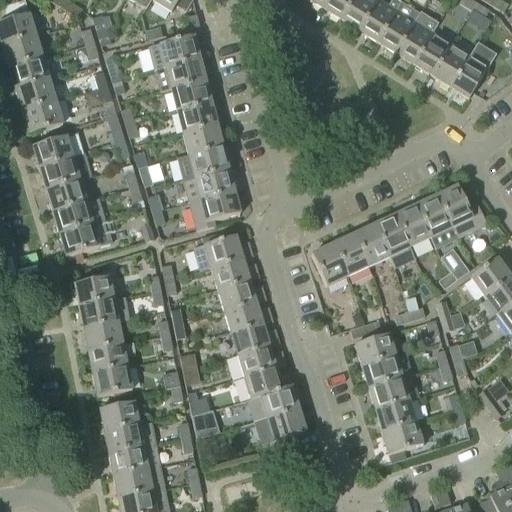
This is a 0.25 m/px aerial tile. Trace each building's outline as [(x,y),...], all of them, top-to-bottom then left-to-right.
[(64,12),(69,4),(61,0),(54,0),(52,5),(64,12)] [(126,0),(145,11),(150,3),(152,0),(126,0)] [(152,0),(150,3),(171,16),(175,9),(185,16),(192,4),(192,1),(190,0),(152,0)] [(302,0),(320,11),(327,0),(302,0)] [(352,0),(327,0),(320,11),(339,22),(352,0)] [(352,0),(339,22),(357,34),(377,3),(372,0),(352,0)] [(377,3),(357,34),(376,46),(395,14),(400,5),(393,0),(392,0),(387,9),(377,3)] [(471,14),(476,6),(467,0),(461,0),(458,6),(471,14)] [(490,9),(495,0),(476,0),(477,1),(490,9)] [(508,8),(495,0),(490,9),(502,17),(508,8)] [(2,11),(6,24),(0,26),(0,46),(1,50),(35,40),(24,4),(2,11)] [(69,4),(64,12),(77,21),(82,13),(69,4)] [(476,6),(471,14),(483,22),(488,14),(476,6)] [(413,25),(395,14),(376,46),(394,57),(413,25)] [(413,25),(394,57),(413,68),(432,37),(438,27),(420,15),(413,25)] [(109,18),(101,19),(105,32),(112,29),(109,18)] [(199,30),(196,18),(184,21),(187,33),(199,30)] [(96,36),(105,33),(101,19),(91,21),(96,36)] [(146,44),(162,40),(159,30),(144,34),(146,44)] [(84,48),(93,45),(89,32),(80,35),(84,48)] [(105,33),(96,36),(100,51),(110,48),(105,33)] [(432,37),(413,68),(431,80),(450,48),(432,37)] [(193,39),(159,48),(147,51),(153,73),(198,61),(193,39)] [(41,61),(35,40),(1,50),(8,72),(41,61)] [(468,59),(449,91),(468,102),(496,55),(478,44),(468,59)] [(98,61),(93,45),(84,48),(89,64),(98,61)] [(468,59),(450,48),(431,80),(449,91),(468,59)] [(110,84),(120,81),(113,58),(109,59),(111,64),(105,66),(110,84)] [(41,61),(8,72),(14,93),(48,83),(41,61)] [(198,61),(153,73),(159,96),(170,93),(170,92),(204,83),(198,61)] [(97,92),(106,89),(102,75),(93,78),(97,92)] [(125,96),(120,81),(110,84),(115,99),(125,96)] [(48,83),(14,93),(21,115),(42,108),(55,105),(48,83)] [(210,105),(204,83),(170,92),(170,93),(176,114),(210,105)] [(111,104),(106,89),(97,92),(102,107),(111,104)] [(62,128),(55,105),(42,108),(21,115),(28,139),(62,128)] [(210,105),(176,114),(181,136),(215,127),(210,105)] [(124,127),(133,125),(129,111),(119,114),(124,127)] [(133,125),(124,127),(128,143),(138,140),(133,125)] [(221,148),(215,127),(181,136),(187,158),(221,148)] [(115,149),(124,146),(120,132),(110,135),(115,149)] [(77,136),(65,140),(32,150),(38,172),(83,158),(77,136)] [(128,161),(124,146),(115,149),(119,164),(128,161)] [(227,171),(221,148),(187,158),(176,162),(181,184),(193,181),(193,180),(227,171)] [(137,172),(147,168),(142,155),(133,158),(137,172)] [(83,158),(38,172),(45,194),(78,183),(79,184),(92,180),(85,157),(83,158)] [(128,192),(137,189),(131,168),(121,171),(128,192)] [(147,168),(137,172),(142,187),(151,184),(147,168)] [(193,180),(193,181),(181,184),(187,205),(233,194),(227,171),(193,180)] [(78,183),(45,194),(51,215),(85,205),(79,184),(78,183)] [(137,189),(128,192),(135,216),(145,213),(137,189)] [(475,206),(466,210),(456,189),(435,199),(455,242),(486,228),(475,206)] [(233,194),(187,205),(195,234),(214,229),(213,224),(239,217),(233,194)] [(151,215),(159,212),(155,199),(147,202),(151,215)] [(435,199),(414,209),(430,241),(435,252),(455,242),(435,199)] [(85,205),(51,215),(58,237),(105,223),(98,202),(85,206),(85,205)] [(430,241),(414,209),(394,218),(409,250),(430,241)] [(164,227),(159,212),(151,215),(156,230),(164,227)] [(409,250),(394,218),(374,228),(389,260),(388,261),(393,273),(414,263),(409,251),(409,250)] [(112,247),(105,223),(58,237),(65,261),(112,247)] [(374,228),(353,238),(368,270),(388,261),(389,260),(374,228)] [(140,232),(145,246),(153,243),(149,229),(140,232)] [(202,248),(192,251),(199,274),(210,271),(241,261),(242,263),(251,260),(247,246),(237,249),(235,239),(225,242),(223,236),(201,242),(202,248)] [(353,238),(332,248),(347,280),(368,270),(353,238)] [(347,280),(332,248),(310,258),(325,290),(347,280)] [(492,257),(489,253),(487,250),(475,258),(480,265),(492,257)] [(450,251),(439,259),(456,283),(467,275),(450,251)] [(244,271),(242,263),(241,261),(210,271),(210,272),(216,293),(248,283),(248,285),(258,282),(253,268),(244,271)] [(509,280),(510,281),(511,279),(511,266),(510,263),(501,269),(496,261),(469,281),(482,299),(509,280)] [(164,284),(172,283),(169,269),(161,271),(164,284)] [(456,283),(450,275),(437,285),(443,293),(456,283)] [(152,295),(159,294),(157,280),(149,281),(152,295)] [(509,280),(482,299),(496,317),(511,305),(511,283),(510,281),(509,280)] [(78,310),(112,302),(108,281),(73,287),(78,310)] [(175,297),(172,283),(164,284),(167,299),(175,297)] [(250,292),(248,285),(248,283),(216,293),(223,314),(254,304),(255,306),(264,304),(260,290),(250,292)] [(162,308),(159,294),(152,295),(155,310),(162,308)] [(113,304),(112,302),(78,310),(82,332),(103,329),(117,326),(129,323),(124,301),(113,304)] [(257,314),(255,306),(254,304),(223,314),(229,336),(261,326),(261,328),(271,325),(267,311),(257,314)] [(438,321),(448,318),(444,305),(434,308),(438,321)] [(511,305),(496,317),(509,336),(511,333),(511,305)] [(421,311),(407,315),(410,325),(424,320),(421,311)] [(172,329),(181,327),(178,313),(169,314),(172,329)] [(410,325),(407,315),(392,319),(395,329),(410,325)] [(360,316),(352,319),(356,330),(364,328),(360,316)] [(448,318),(438,321),(443,337),(453,334),(448,318)] [(159,339),(169,337),(166,324),(156,325),(159,339)] [(425,326),(429,341),(438,339),(434,324),(425,326)] [(377,325),(364,329),(367,338),(380,334),(377,325)] [(121,347),(117,326),(103,329),(82,332),(87,355),(121,347)] [(261,326),(229,336),(236,358),(267,348),(268,350),(278,347),(274,333),(264,336),(261,328),(261,326)] [(184,342),(181,327),(172,329),(175,344),(184,342)] [(367,338),(364,329),(349,334),(352,342),(367,338)] [(169,337),(159,339),(162,356),(172,354),(169,337)] [(361,370),(394,359),(388,338),(354,348),(361,370)] [(121,347),(87,355),(91,378),(126,370),(123,357),(134,355),(132,345),(121,348),(121,347)] [(270,358),(268,350),(267,348),(236,358),(243,380),(274,370),(275,372),(284,369),(280,355),(270,358)] [(453,365),(461,362),(457,349),(448,352),(453,365)] [(438,370),(447,367),(443,354),(434,357),(438,370)] [(361,370),(367,392),(401,381),(412,378),(405,356),(394,359),(361,370)] [(191,373),(196,371),(193,357),(178,360),(181,374),(191,373)] [(465,377),(461,362),(453,365),(457,379),(465,377)] [(447,367),(438,370),(443,385),(451,382),(447,367)] [(126,370),(91,378),(96,401),(113,397),(130,394),(131,394),(126,370)] [(243,380),(249,402),(250,403),(259,400),(259,399),(291,390),(287,377),(277,380),(275,372),(274,370),(243,380)] [(191,373),(181,374),(184,390),(199,387),(196,371),(191,373)] [(169,391),(179,389),(176,375),(162,378),(165,393),(170,392),(169,391)] [(412,378),(401,381),(367,392),(374,413),(408,403),(418,400),(412,378)] [(182,405),(179,389),(169,391),(170,392),(173,406),(182,405)] [(250,403),(249,402),(245,403),(252,426),(266,421),(297,412),(291,390),(259,399),(259,400),(250,403)] [(130,394),(113,397),(114,404),(132,400),(130,394)] [(486,410),(493,405),(485,394),(478,399),(486,410)] [(452,414),(460,411),(456,398),(448,401),(452,414)] [(190,419),(200,417),(197,403),(187,405),(190,419)] [(414,425),(408,403),(374,413),(381,436),(414,425)] [(502,417),(493,405),(486,410),(495,423),(502,417)] [(103,436),(138,428),(133,406),(98,413),(103,436)] [(460,411),(452,414),(456,429),(465,426),(460,411)] [(266,421),(252,426),(260,448),(263,447),(266,457),(267,460),(290,453),(286,440),(304,435),(297,412),(266,421)] [(203,432),(200,417),(190,419),(193,434),(203,432)] [(421,449),(414,425),(381,436),(388,459),(421,449)] [(138,428),(103,436),(108,458),(155,448),(151,426),(138,428)] [(179,443),(189,441),(187,426),(176,428),(179,443)] [(189,441),(179,443),(182,458),(192,456),(189,441)] [(155,448),(108,458),(112,480),(145,473),(160,470),(155,448)] [(511,474),(509,467),(501,470),(511,493),(511,474)] [(145,473),(112,480),(117,503),(152,496),(164,493),(160,470),(145,473)] [(490,503),(479,507),(480,511),(511,511),(511,493),(501,470),(494,473),(495,476),(500,487),(494,489),(497,496),(489,499),(490,503)] [(189,487),(198,485),(195,471),(187,473),(189,487)] [(201,500),(198,485),(189,487),(192,502),(201,500)] [(444,492),(437,494),(442,510),(449,507),(444,492)] [(152,496),(117,503),(118,511),(168,511),(164,493),(152,496)] [(434,511),(442,510),(437,494),(429,497),(434,511)]
